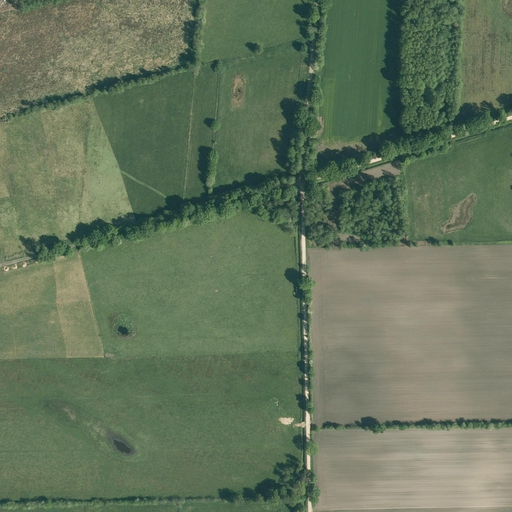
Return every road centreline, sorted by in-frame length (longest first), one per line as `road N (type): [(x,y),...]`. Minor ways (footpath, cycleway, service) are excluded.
road 1 (unclassified): [(307,511),(302,186),(511,120)]
road 2 (track): [(302,186),(318,0)]
